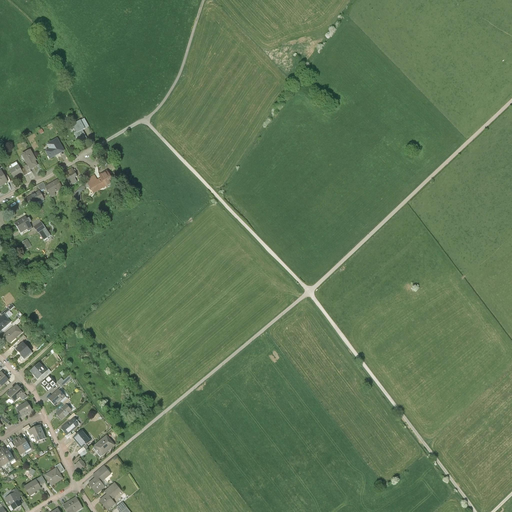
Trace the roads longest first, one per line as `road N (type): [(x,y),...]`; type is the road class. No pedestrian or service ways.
road 1 (track): [(475,511),(309,292),(144,120),(177,82),(203,0)]
road 2 (track): [(511,102),(309,292),(75,485)]
road 3 (residential): [(144,120),(0,202)]
